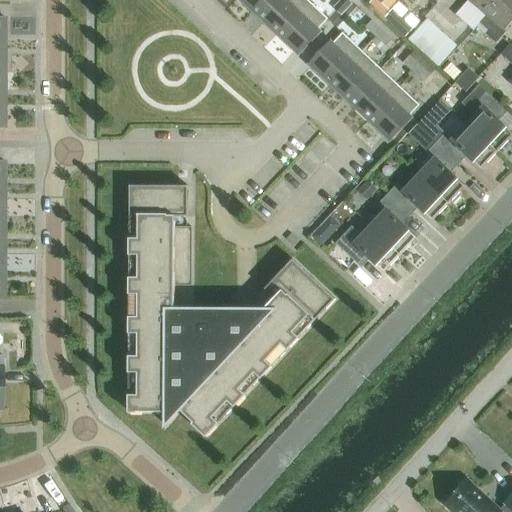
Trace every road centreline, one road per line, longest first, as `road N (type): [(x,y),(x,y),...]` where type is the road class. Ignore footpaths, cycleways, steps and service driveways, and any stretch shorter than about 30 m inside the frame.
road 1 (tertiary): [(229,511),(511,203)]
road 2 (unclassified): [(305,101),(352,146),(273,226),(247,237),(222,223),(217,208),(221,190),(256,153)]
road 3 (residential): [(87,428),(52,344),(61,152)]
road 4 (residential): [(375,511),(511,361)]
road 5 (unclassified): [(61,152),(256,153)]
road 6 (residential): [(61,152),(51,0)]
road 7 (unclassified): [(198,0),(305,101)]
road 8 (residential): [(191,511),(129,452),(87,428)]
